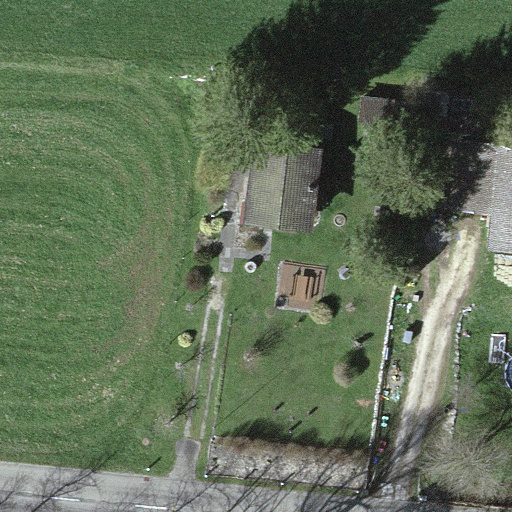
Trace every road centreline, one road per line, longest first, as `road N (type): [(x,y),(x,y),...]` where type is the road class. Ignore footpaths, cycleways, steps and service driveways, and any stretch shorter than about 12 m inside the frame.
road 1 (unknown): [(400,511),(428,416),(452,281)]
road 2 (tertiary): [(0,491),(208,511)]
